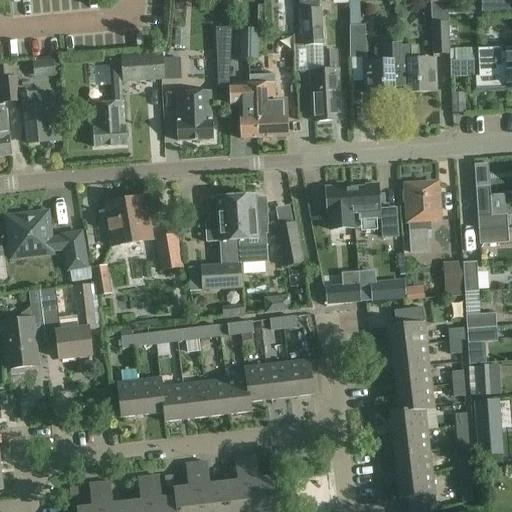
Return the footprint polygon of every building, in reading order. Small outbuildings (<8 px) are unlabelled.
[(294,55),(293,0),(277,0),(278,55),(294,55)] [(431,3),(431,13),(448,12),(448,5),(450,5),(449,0),(422,0),(423,3),(431,3)] [(511,0),(489,0),(489,11),(511,11),(511,0)] [(320,9),(303,10),(305,47),(321,46),(320,9)] [(448,23),(450,23),(449,14),(448,14),(448,12),(431,13),(433,56),(449,55),(448,23)] [(364,26),(349,27),(350,59),(365,58),(364,26)] [(238,33),(239,61),(249,61),(249,66),(260,66),(264,62),(263,35),(259,36),(259,33),(238,33)] [(222,54),(221,37),(208,38),(209,54),(222,54)] [(401,89),(399,48),(399,45),(384,45),(384,58),(380,58),(380,63),(366,63),(368,96),(393,94),(393,89),(401,89)] [(122,83),(163,81),(161,47),(135,49),(135,53),(120,54),(122,83)] [(417,47),(399,48),(401,89),(410,88),(410,94),(435,93),(434,59),(417,59),(417,47)] [(478,61),(477,62),(481,67),(482,77),(492,76),(492,73),(498,73),(497,68),(511,67),(511,49),(506,50),(506,53),(501,54),(501,49),(477,50),(478,61)] [(450,60),(471,59),(471,50),(455,50),(455,54),(450,54),(450,60)] [(337,70),(335,70),(335,53),(322,53),(323,71),(311,72),(313,121),(340,120),(337,70)] [(0,78),(0,82),(2,104),(18,102),(16,78),(17,78),(16,61),(15,61),(14,56),(0,57),(0,62),(2,62),(4,78),(0,78)] [(511,67),(497,68),(498,73),(492,73),(492,76),(482,77),(481,67),(477,62),(471,62),(471,59),(450,60),(451,62),(453,62),(453,79),(472,78),(473,93),(507,91),(507,89),(511,88),(511,67)] [(53,61),(32,63),(34,77),(54,75),(53,61)] [(272,77),(260,77),(249,78),(249,85),(249,105),(256,105),(257,138),(287,137),(285,102),(273,103),(272,77)] [(249,85),(238,85),(228,86),(229,105),(239,105),(240,139),(257,138),(256,105),(249,105),(249,85)] [(176,92),(178,141),(212,140),(211,91),(176,92)] [(53,95),(36,96),(36,94),(24,96),(29,144),(60,141),(57,105),(54,105),(53,95)] [(92,105),(94,148),(126,146),(123,103),(92,105)] [(0,156),(11,155),(4,106),(0,106),(0,156)] [(475,167),(496,168),(496,207),(511,207),(511,147),(476,147),(475,167)] [(405,186),(408,223),(410,255),(428,253),(426,231),(430,231),(430,221),(439,220),(437,184),(405,186)] [(363,190),(351,191),(352,212),(358,212),(359,221),(377,219),(376,211),(378,211),(376,186),(363,187),(363,190)] [(477,217),(491,216),(489,186),(475,187),(477,217)] [(352,212),(351,191),(337,192),(337,188),(325,189),(326,214),(352,212)] [(254,195),(235,197),(240,263),(266,261),(263,224),(266,224),(264,198),(254,199),(254,195)] [(106,203),(113,247),(151,241),(144,197),(106,203)] [(241,288),(240,263),(235,197),(217,198),(218,214),(213,214),(209,219),(209,221),(205,222),(207,243),(219,242),(220,266),(200,268),(202,291),(241,288)] [(379,203),(380,223),(393,222),(392,203),(379,203)] [(51,253),(64,251),(67,272),(87,269),(81,232),(61,236),(61,238),(50,239),(46,213),(5,218),(9,253),(27,251),(28,259),(52,256),(51,253)] [(477,217),(478,231),(508,229),(507,215),(491,216),(477,217)] [(276,227),(283,268),(302,265),(295,224),(276,227)] [(307,233),(329,234),(329,225),(308,224),(307,233)] [(339,241),(361,238),(360,225),(337,227),(339,241)] [(508,229),(478,231),(479,245),(509,243),(508,229)] [(183,269),(177,234),(154,238),(160,273),(183,269)] [(476,262),(462,263),(464,293),(478,292),(476,262)] [(462,263),(450,264),(452,296),(464,295),(462,263)] [(111,294),(107,266),(91,269),(96,297),(111,294)] [(326,290),(328,307),(358,303),(355,275),(340,277),(341,288),(326,290)] [(404,282),(370,284),(371,303),(405,301),(404,282)] [(39,291),(43,323),(56,322),(58,321),(58,319),(55,290),(39,291)] [(56,322),(58,333),(56,333),(59,359),(91,355),(88,330),(94,330),(90,290),(74,291),(77,317),(58,319),(58,321),(56,322)] [(43,323),(30,302),(30,308),(13,320),(2,322),(7,369),(37,366),(32,324),(43,323)] [(223,320),(244,317),(242,305),(222,307),(223,320)] [(466,330),(496,328),(495,314),(465,316),(466,330)] [(281,318),(283,330),(296,328),(294,317),(281,318)] [(283,330),(281,318),(269,320),(270,331),(283,330)] [(239,323),(241,335),(253,334),(252,322),(239,323)] [(241,335),(239,323),(226,325),(228,336),(241,335)] [(390,348),(426,344),(424,323),(388,327),(390,348)] [(210,327),(197,328),(198,340),(211,339),(210,327)] [(186,341),(198,340),(197,328),(176,331),(177,343),(186,341)] [(496,328),(466,330),(467,344),(497,342),(496,328)] [(449,342),(460,341),(459,329),(448,330),(449,342)] [(154,333),(156,345),(169,344),(167,332),(154,333)] [(156,345),(154,333),(142,335),(143,347),(156,345)] [(133,336),(120,337),(121,349),(135,347),(133,336)] [(460,341),(449,342),(450,355),(461,354),(460,341)] [(429,366),(426,344),(390,348),(393,369),(429,366)] [(286,364),(291,400),(312,397),(308,362),(286,364)] [(286,364),(265,367),(269,402),(291,400),(286,364)] [(431,387),(429,366),(393,369),(395,391),(431,387)] [(492,381),(491,366),(475,368),(476,382),(492,381)] [(249,405),(250,404),(269,402),(265,367),(243,369),(245,379),(246,379),(249,405)] [(142,418),(137,382),(136,369),(114,372),(120,420),(142,418)] [(452,385),(464,384),(463,372),(451,372),(452,385)] [(161,379),(137,382),(142,418),(164,415),(165,415),(161,389),(162,389),(161,379)] [(245,379),(224,381),(228,416),(251,414),(250,404),(249,405),(246,379),(245,379)] [(202,384),(206,419),(228,416),(224,381),(202,384)] [(202,384),(181,386),(185,421),(206,419),(202,384)] [(464,384),(452,385),(453,398),(465,397),(464,384)] [(181,386),(162,389),(161,389),(165,415),(164,415),(165,424),(185,421),(181,386)] [(395,391),(398,412),(425,410),(434,409),(431,387),(395,391)] [(389,413),(392,434),(427,430),(425,410),(398,412),(389,413)] [(455,427),(467,426),(466,414),(454,415),(455,427)] [(467,426),(455,427),(457,448),(469,447),(467,426)] [(497,429),(476,430),(478,456),(498,455),(497,429)] [(429,452),(427,430),(392,434),(394,456),(429,452)] [(432,474),(429,452),(394,456),(397,478),(432,474)] [(459,472),(470,471),(469,456),(458,457),(459,472)] [(255,459),(245,460),(250,511),(276,511),(273,480),(258,482),(255,459)] [(223,485),(226,511),(250,511),(245,460),(234,461),(237,483),(223,485)] [(206,464),(196,466),(201,511),(226,511),(223,485),(209,487),(206,464)] [(201,511),(196,466),(186,467),(188,489),(174,491),(175,499),(176,511),(201,511)] [(470,471),(459,472),(461,504),(473,502),(470,471)] [(434,495),(432,474),(397,478),(399,499),(434,495)] [(158,478),(148,479),(151,511),(176,511),(175,499),(161,500),(158,478)] [(151,511),(148,479),(137,481),(140,503),(126,504),(126,511),(151,511)] [(109,484),(99,485),(102,511),(126,511),(126,504),(112,506),(109,484)] [(102,511),(99,485),(88,486),(91,509),(76,510),(76,511),(102,511)]
